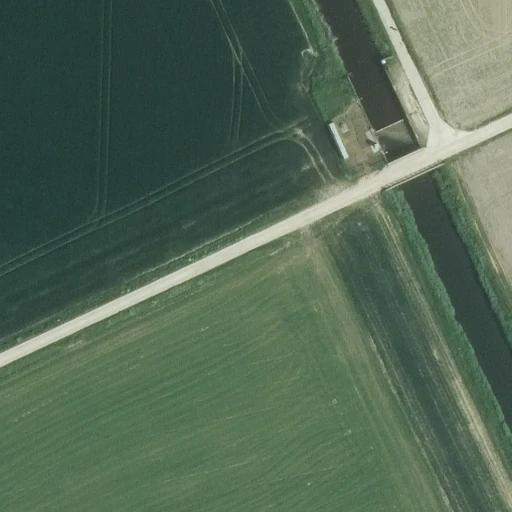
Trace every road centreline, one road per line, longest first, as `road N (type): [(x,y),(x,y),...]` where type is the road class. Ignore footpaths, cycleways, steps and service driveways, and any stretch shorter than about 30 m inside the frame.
road 1 (unclassified): [(461,148),(0,362)]
road 2 (unclassified): [(461,148),(423,100),(376,0)]
